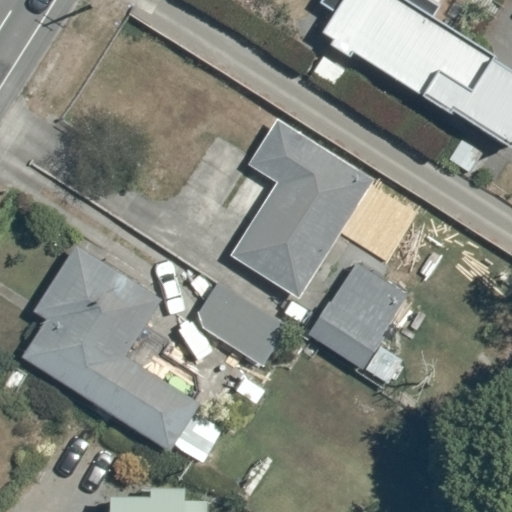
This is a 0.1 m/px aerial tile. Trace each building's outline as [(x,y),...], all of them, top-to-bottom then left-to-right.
[(511,146),(511,77),(446,39),(468,0),(338,0),(330,15),(314,42),(509,153),(511,146)] [(373,179),(276,118),(249,160),(280,180),(234,253),(299,295),(373,179)] [(409,212),(377,192),(360,219),(392,240),(409,212)] [(24,354),(179,452),(192,460),(222,414),(208,405),(126,353),(163,294),(79,242),(36,310),(47,317),(24,354)] [(406,293),(351,260),(308,333),(363,365),(406,293)] [(294,314),(228,271),(196,321),(261,364),(294,314)] [(113,486),(112,511),(212,511),(213,488),(193,488),(113,486)]
